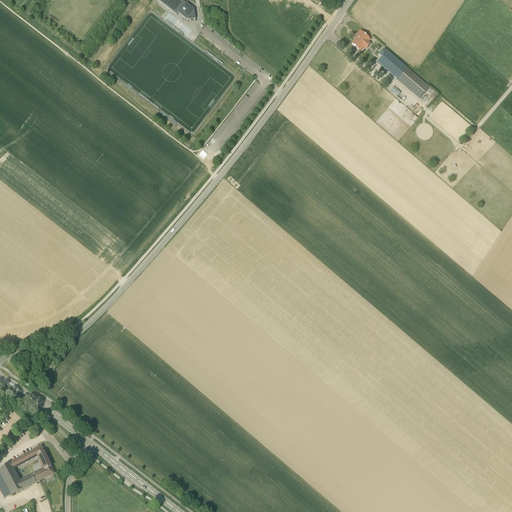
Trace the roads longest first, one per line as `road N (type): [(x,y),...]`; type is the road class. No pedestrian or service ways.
road 1 (tertiary): [(0,358),(85,326),(238,154),(350,0)]
road 2 (unknown): [(326,32),(427,112)]
